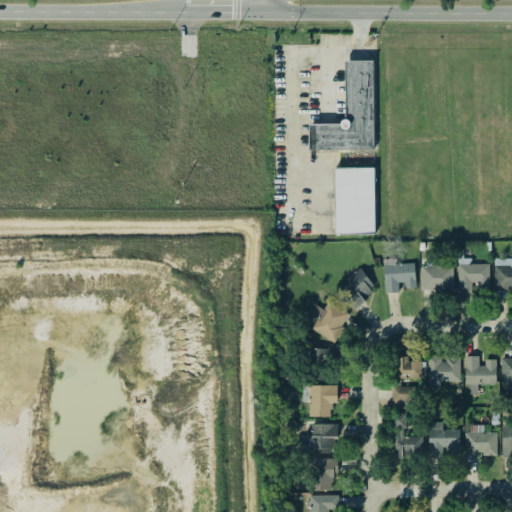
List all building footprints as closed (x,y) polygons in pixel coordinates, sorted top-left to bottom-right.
[(345,61),(374,61),(374,123),(373,151),(308,150),(308,123),(340,123),(341,122),(342,120),(344,119),(345,61)] [(334,234),(334,169),(373,169),(373,234),(334,234)] [(471,263),(471,256),(458,256),(457,292),(474,292),(474,288),(489,288),(490,264),(471,263)] [(511,258),(494,258),(494,288),(511,288),(511,258)] [(415,287),(415,263),(384,264),(385,292),(402,292),(401,288),(415,287)] [(422,290),(453,291),(453,264),(422,263),(422,290)] [(377,289),(361,269),(337,287),(353,307),(377,289)] [(315,304),(309,316),(316,319),(311,329),(335,341),(349,312),(328,302),(324,309),(315,304)] [(332,380),(333,348),(310,348),(309,379),(332,380)] [(460,358),(441,359),(441,355),(427,356),(428,387),(440,387),(440,382),(460,381),(460,358)] [(496,384),(496,359),(481,359),(481,356),(466,355),(466,393),(478,393),(478,384),(496,384)] [(397,379),(422,378),(422,360),(412,361),(412,356),(395,356),(397,379)] [(511,356),(501,356),(501,389),(511,389),(511,356)] [(337,403),(337,384),(309,385),(310,417),(331,416),(331,403),(337,403)] [(393,456),(422,455),(422,436),(408,436),(407,410),(412,410),(411,387),(392,387),(392,411),(393,456)] [(443,421),(428,422),(429,458),(445,457),(445,454),(460,454),(459,428),(443,429),(443,421)] [(301,435),(301,452),(335,452),(336,424),(311,423),(311,435),(301,435)] [(511,449),(511,426),(502,427),(503,454),(511,453),(511,451),(511,449)] [(497,454),(497,431),(464,432),(465,457),(478,457),(478,455),(497,454)] [(335,489),(334,458),(312,459),(313,490),(335,489)] [(309,511),(334,511),(334,495),(309,495),(309,511)]
